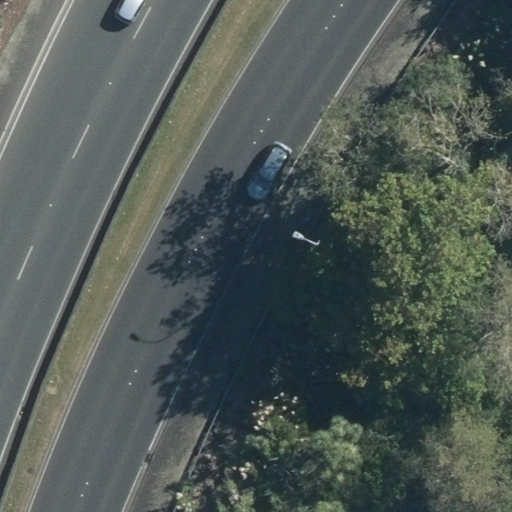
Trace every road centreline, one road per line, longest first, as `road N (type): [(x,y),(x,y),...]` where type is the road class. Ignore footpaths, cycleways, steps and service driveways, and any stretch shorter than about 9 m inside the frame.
road 1 (primary): [(342,0),(200,234),(72,511)]
road 2 (primary): [(0,314),(47,194),(141,0)]
